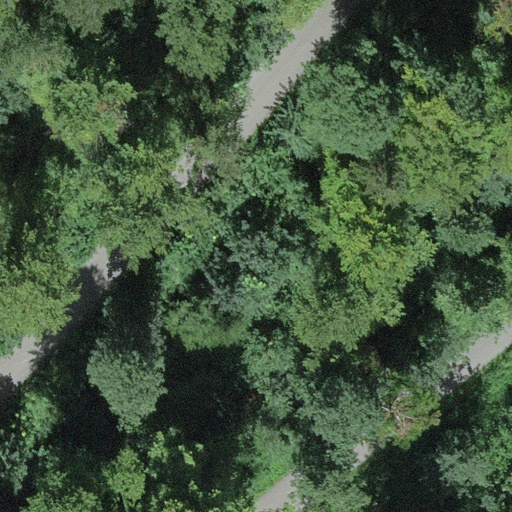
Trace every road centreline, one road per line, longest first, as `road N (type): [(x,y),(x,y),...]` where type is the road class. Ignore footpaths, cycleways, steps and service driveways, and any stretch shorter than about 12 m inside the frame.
road 1 (residential): [(0,380),(164,208),(339,0)]
road 2 (residential): [(511,313),(265,511)]
